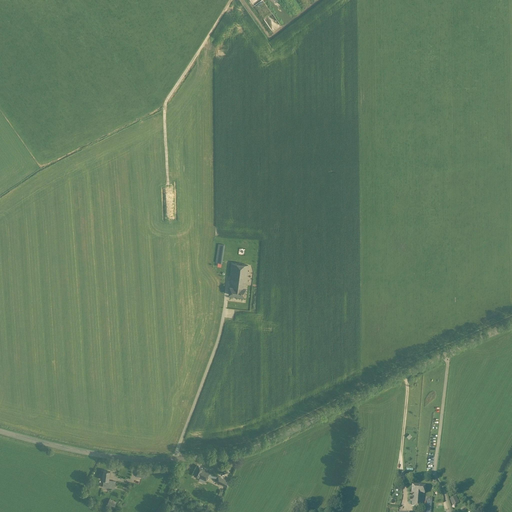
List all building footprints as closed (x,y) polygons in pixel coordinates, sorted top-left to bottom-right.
[(215,262),(222,263),(224,244),(217,244),(215,262)] [(229,286),(228,294),(244,296),(245,288),(246,288),(248,265),(232,263),(229,286)] [(198,466),(194,475),(198,477),(205,481),(209,473),(202,469),(202,468),(198,466)] [(138,468),(136,477),(146,479),(148,470),(138,468)] [(117,482),(108,480),(110,471),(103,470),(102,479),(103,480),(102,487),(109,488),(109,486),(116,487),(117,482)] [(229,481),(218,476),(215,482),(219,484),(218,486),(222,487),(223,486),(226,487),(229,481)] [(417,502),(412,504),(411,507),(422,508),(424,494),(425,487),(419,486),(417,497),(416,497),(416,502),(417,502)] [(450,499),(453,506),(459,503),(456,497),(450,499)] [(116,502),(110,499),(106,506),(112,509),(116,502)]
